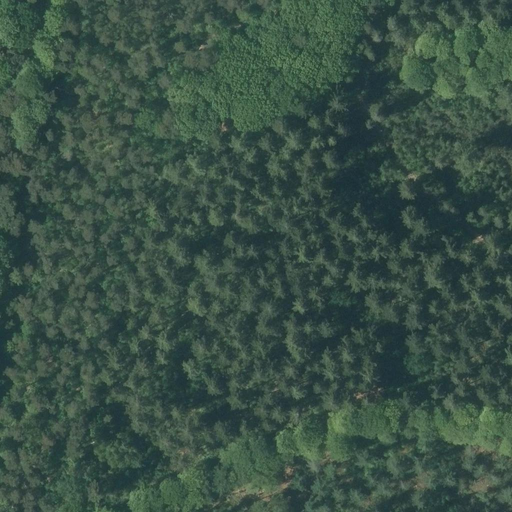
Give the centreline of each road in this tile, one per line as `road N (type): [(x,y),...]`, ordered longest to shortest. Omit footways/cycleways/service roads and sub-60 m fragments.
road 1 (track): [(511,429),(452,417),(367,417),(321,427),(217,465),(141,511)]
road 2 (track): [(511,252),(413,176),(359,91),(364,46),(395,0)]
